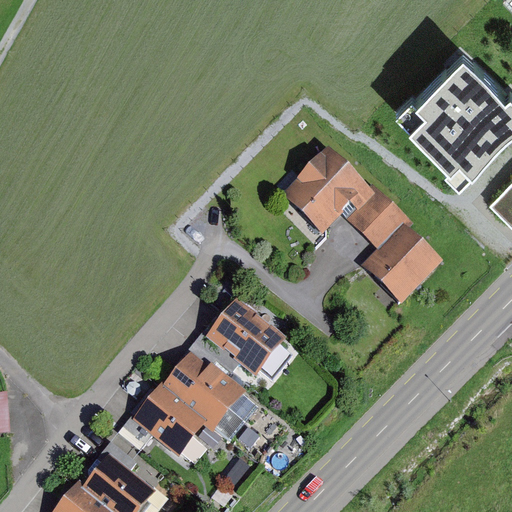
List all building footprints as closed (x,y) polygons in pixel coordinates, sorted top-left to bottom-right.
[(511,111),(511,75),(466,33),(399,103),(463,163),(511,111)] [(325,156),(280,201),(319,239),(348,210),(355,217),(345,227),(373,255),(357,271),(398,311),(440,269),(407,237),(413,231),(378,196),(372,202),(325,156)] [(511,181),(491,202),(511,222),(511,181)] [(236,306),(204,344),(251,383),(283,346),(236,306)] [(267,372),(275,380),(294,360),(287,353),(267,372)] [(243,399),(189,355),(131,426),(176,463),(200,433),(209,441),(243,399)] [(7,396),(0,395),(0,433),(9,434),(7,396)] [(74,497),(60,511),(148,511),(158,501),(113,463),(79,501),(74,497)]
